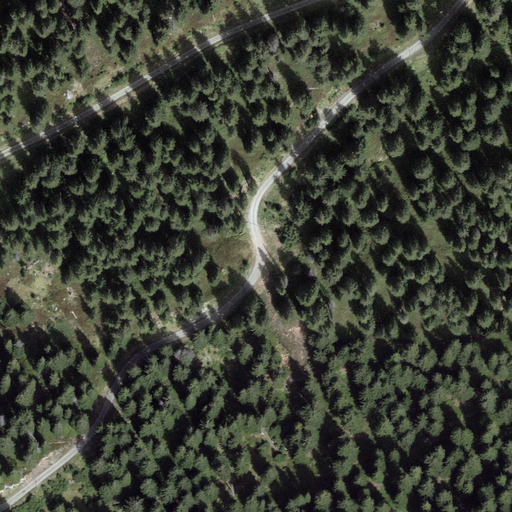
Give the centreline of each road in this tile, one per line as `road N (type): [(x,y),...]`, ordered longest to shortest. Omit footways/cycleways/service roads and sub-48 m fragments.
road 1 (track): [(0,510),(72,454),(131,362),(244,289),(260,255),(252,212),(259,192),(340,104),(421,44),(458,0)]
road 2 (track): [(316,0),(212,40),(0,161)]
